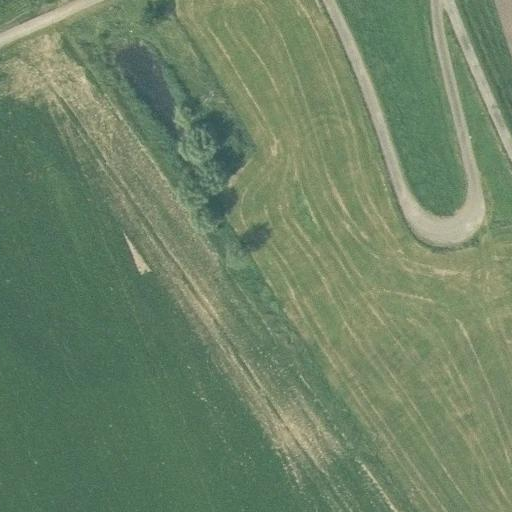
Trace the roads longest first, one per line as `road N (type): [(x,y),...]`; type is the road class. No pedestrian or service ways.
road 1 (track): [(438,0),(475,200),(470,217),(445,231),(413,215),(328,0)]
road 2 (unclassified): [(449,0),(511,140)]
